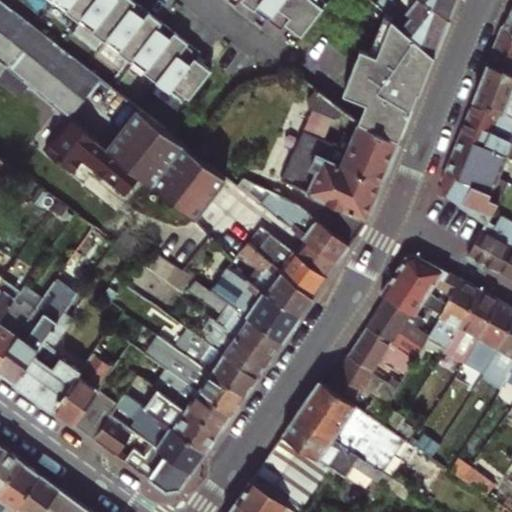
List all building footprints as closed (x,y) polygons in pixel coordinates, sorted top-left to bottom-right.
[(51,0),(184,103),(210,69),(193,58),(199,50),(133,0),(51,0)] [(327,4),(321,0),(240,0),(282,32),(285,26),(301,37),(327,4)] [(434,55),(448,20),(423,0),(416,0),(408,11),(402,6),(394,0),(378,0),(375,4),(386,13),(434,55)] [(416,0),(406,0),(402,6),(408,11),(416,0)] [(455,0),(423,0),(448,20),(455,0)] [(224,176),(0,1),(0,62),(6,67),(193,216),(224,176)] [(511,4),(500,29),(511,34),(511,4)] [(386,13),(369,54),(361,50),(344,94),(365,103),(360,117),(356,126),(398,143),(402,133),(412,108),(411,108),(417,93),(418,93),(434,55),(386,13)] [(511,34),(500,29),(486,64),(511,74),(511,34)] [(472,100),(506,115),(511,100),(511,74),(486,64),(472,100)] [(338,119),(340,113),(319,96),(317,94),(309,105),(310,111),(333,121),(338,119)] [(511,118),(506,115),(472,100),(458,136),(507,159),(511,148),(511,141),(505,138),(508,130),(511,131),(511,118)] [(365,221),(398,143),(356,126),(346,152),(330,145),(329,145),(300,133),(279,183),(328,204),(320,223),(349,244),(365,221)] [(507,159),(458,136),(444,171),(500,198),(509,183),(511,178),(500,173),(507,159)] [(243,177),(228,169),(224,176),(237,185),(243,177)] [(500,198),(444,171),(441,181),(446,194),(486,222),(500,198)] [(295,206),(276,195),(266,208),(336,262),(349,244),(320,223),(295,206)] [(496,227),(486,222),(483,226),(480,230),(467,254),(497,271),(510,247),(511,243),(511,220),(503,216),(496,227)] [(312,297),(327,276),(292,250),(260,224),(247,240),(279,268),(312,297)] [(255,265),(247,277),(299,316),(312,297),(279,268),(247,240),(238,253),(255,265)] [(511,279),(511,247),(510,247),(497,271),(511,279)] [(423,292),(444,306),(460,278),(415,253),(405,256),(394,271),(423,292)] [(299,316),(247,277),(238,270),(229,264),(221,275),(239,288),(232,298),(246,308),(242,313),(282,341),(299,316)] [(423,292),(394,271),(380,292),(386,297),(409,313),(423,292)] [(444,306),(426,335),(426,336),(444,347),(458,326),(479,289),(460,278),(444,306)] [(0,279),(0,315),(17,292),(0,279)] [(216,321),(270,358),(282,341),(242,313),(195,280),(190,288),(218,308),(223,311),(216,321)] [(0,355),(42,297),(23,283),(17,292),(0,315),(0,355)] [(479,289),(458,326),(478,337),(498,300),(479,289)] [(42,297),(0,355),(0,371),(13,381),(63,311),(71,300),(58,292),(53,299),(50,303),(42,297)] [(53,299),(45,293),(42,297),(50,303),(53,299)] [(420,320),(409,313),(386,297),(367,327),(412,358),(426,336),(426,335),(415,327),(420,320)] [(511,321),(511,307),(498,300),(478,337),(497,348),(511,321)] [(223,311),(218,308),(211,317),(216,321),(223,311)] [(13,381),(52,408),(78,371),(59,358),(61,355),(51,348),(72,318),(63,311),(13,381)] [(216,321),(211,317),(198,336),(257,377),(270,358),(216,321)] [(498,391),(504,381),(511,367),(511,321),(497,348),(492,356),(496,358),(492,365),(488,363),(482,372),(478,379),(498,391)] [(348,355),(370,371),(379,357),(402,373),(412,358),(367,327),(348,355)] [(257,377),(198,336),(198,335),(191,346),(181,339),(175,348),(182,353),(244,395),(257,377)] [(92,394),(116,361),(117,359),(97,345),(78,371),(52,408),(72,423),(92,394)] [(244,395),(182,353),(175,348),(171,345),(164,354),(175,362),(189,372),(183,380),(231,414),(244,395)] [(496,358),(492,356),(489,354),(486,361),(488,363),(492,365),(496,358)] [(350,402),(361,385),(370,371),(348,355),(327,386),(350,402)] [(189,372),(175,362),(169,370),(183,380),(189,372)] [(231,414),(183,380),(169,370),(165,367),(152,386),(156,389),(184,408),(218,432),(231,414)] [(362,410),(374,418),(394,387),(370,371),(361,385),(373,393),(362,410)] [(319,380),(295,413),(379,472),(404,439),(374,418),(362,410),(350,402),(327,386),(319,380)] [(143,407),(206,450),(218,432),(184,408),(156,389),(143,407)] [(135,431),(153,444),(192,471),(206,450),(143,407),(124,393),(113,409),(110,414),(135,431)] [(94,439),(110,414),(113,409),(92,394),(72,423),(94,439)] [(414,394),(401,413),(417,423),(429,404),(414,394)] [(290,507),(293,510),(325,466),(344,479),(352,467),(370,479),(373,475),(378,478),(381,474),(379,472),(295,413),(250,479),(290,507)] [(117,456),(135,431),(110,414),(94,439),(117,456)] [(192,471),(153,444),(145,455),(135,448),(125,462),(164,490),(180,488),(192,471)] [(0,491),(22,461),(4,447),(0,452),(0,491)] [(471,468),(457,458),(449,471),(463,480),(471,468)] [(22,461),(0,491),(0,511),(2,511),(5,509),(9,511),(12,511),(40,473),(22,461)] [(41,511),(42,511),(59,487),(40,473),(12,511),(41,511)] [(296,511),(293,510),(290,507),(250,479),(235,500),(252,511),(296,511)] [(41,511),(93,511),(59,487),(42,511),(41,511)] [(226,511),(252,511),(235,500),(226,511)]
